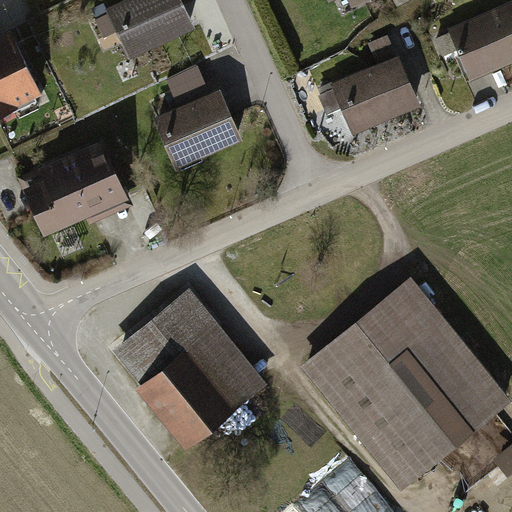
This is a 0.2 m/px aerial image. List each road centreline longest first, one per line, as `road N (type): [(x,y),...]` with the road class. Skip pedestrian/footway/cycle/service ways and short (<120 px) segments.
road 1 (residential): [(31,325),(65,303),(317,196)]
road 2 (tertiary): [(31,325),(188,511)]
road 3 (track): [(422,511),(380,486),(255,337)]
road 4 (residential): [(317,196),(230,0)]
road 5 (residential): [(317,196),(511,111)]
